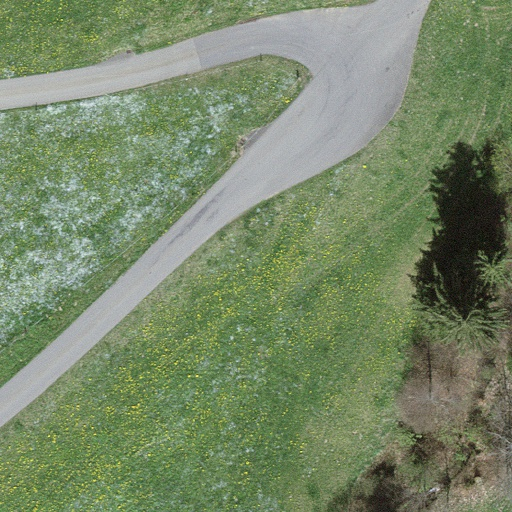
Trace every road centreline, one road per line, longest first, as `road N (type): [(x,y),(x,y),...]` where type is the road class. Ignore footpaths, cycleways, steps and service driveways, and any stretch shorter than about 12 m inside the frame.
road 1 (track): [(0,399),(222,205),(404,0)]
road 2 (track): [(0,95),(269,42),(366,41)]
